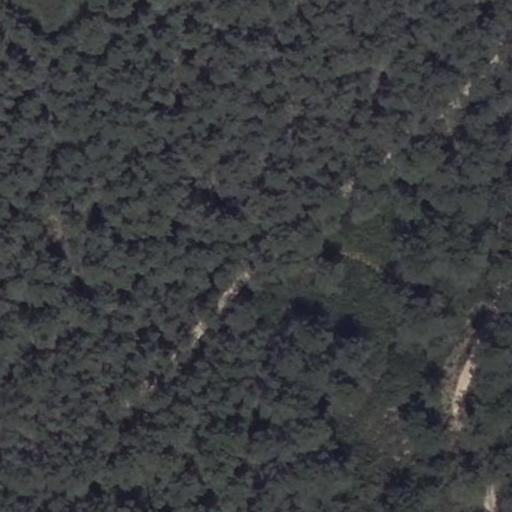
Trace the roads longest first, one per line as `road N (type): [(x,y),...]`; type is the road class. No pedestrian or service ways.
road 1 (track): [(0,451),(57,430),(345,234),(511,73)]
road 2 (track): [(511,261),(482,390),(473,476),(484,511)]
